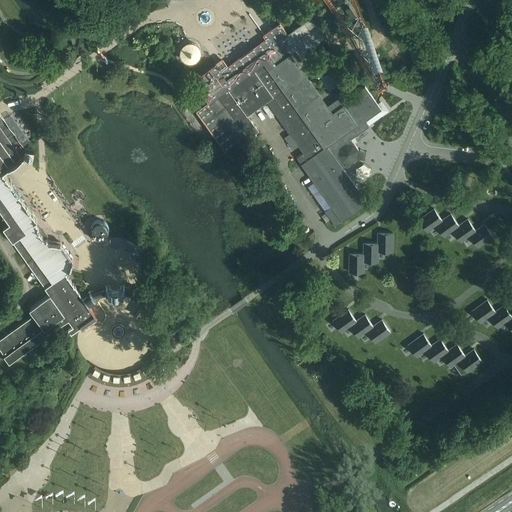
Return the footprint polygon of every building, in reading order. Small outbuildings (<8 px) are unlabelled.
[(211,100),(197,110),(225,149),(246,135),(248,138),(258,131),(247,114),(266,101),(289,133),(284,137),(293,149),(298,146),(303,152),(296,157),(331,206),(325,210),(335,225),(367,202),(343,168),(357,158),(358,149),(350,138),(368,125),(365,120),(381,109),(365,85),(348,97),(345,92),(325,106),(288,54),(294,50),(300,58),(320,44),(319,42),(326,36),(312,16),(287,34),(279,23),(273,27),(263,34),(266,38),(267,40),(228,67),(224,61),(217,65),(216,63),(215,63),(217,65),(197,80),(211,100)] [(250,29),(240,35),(243,41),(253,36),(255,41),(258,39),(256,35),(261,32),(257,25),(250,29)] [(374,31),(380,40),(389,34),(383,25),(374,31)] [(405,65),(411,60),(389,36),(384,41),(405,65)] [(177,51),(177,55),(178,58),(180,60),(183,62),(186,63),(189,64),(192,63),(196,62),(198,60),(200,58),(201,55),(202,51),(201,48),(200,45),(198,42),(196,40),(192,39),(189,39),(186,39),(183,40),(180,42),(178,45),(177,48),(177,51)] [(236,52),(237,45),(230,44),(229,51),(236,52)] [(45,287),(53,282),(20,237),(27,232),(0,194),(0,172),(1,171),(8,167),(13,163),(21,158),(26,154),(30,151),(29,150),(28,151),(23,145),(9,126),(11,124),(6,117),(1,110),(0,108),(0,209),(10,224),(3,228),(45,287)] [(0,194),(27,232),(20,237),(53,282),(66,272),(70,261),(59,243),(46,241),(34,222),(20,200),(1,171),(0,172),(0,194)] [(435,224),(442,220),(434,208),(419,219),(427,230),(435,224)] [(451,213),(442,220),(435,224),(443,236),(452,229),(459,225),(451,213)] [(459,225),(452,229),(460,241),(469,235),(476,230),(468,218),(459,225)] [(97,219),(95,220),(93,222),(91,224),(90,226),(90,228),(90,231),(91,233),(93,235),(95,237),(97,238),(99,238),(102,238),(104,237),(106,235),(108,233),(109,231),(109,228),(109,226),(108,224),(106,222),(104,220),(102,219),(99,219),(97,219)] [(484,223),(476,230),(469,235),(477,246),(492,235),(484,223)] [(378,231),(378,242),(378,250),(392,250),(392,232),(378,231)] [(364,242),(364,253),(364,261),(378,261),(378,250),(378,242),(364,242)] [(364,253),(350,252),(349,271),(363,271),(364,261),(364,253)] [(66,272),(53,282),(45,287),(50,293),(30,307),(35,314),(0,338),(0,347),(1,348),(10,362),(69,320),(73,326),(69,329),(72,334),(81,327),(97,316),(94,312),(89,305),(98,298),(91,290),(90,291),(86,293),(83,296),(66,272)] [(91,290),(98,298),(103,298),(117,296),(132,298),(136,299),(140,288),(131,286),(105,287),(98,288),(91,290)] [(480,322),(489,316),(495,311),(487,299),(472,310),(480,322)] [(495,311),(489,316),(497,327),(506,321),(511,315),(504,304),(495,311)] [(350,325),(356,320),(348,309),(333,320),(341,331),(350,325)] [(358,336),(367,330),(373,325),(365,314),(356,320),(350,325),(358,336)] [(373,325),(367,330),(375,341),(390,331),(382,319),(373,325)] [(425,349),(431,345),(423,333),(408,344),(416,356),(425,349)] [(440,338),(431,345),(425,349),(433,361),(442,355),(448,350),(440,338)] [(448,350),(442,355),(450,366),(458,360),(465,355),(457,344),(448,350)] [(474,349),(465,355),(458,360),(467,371),(482,360),(474,349)] [(92,365),(86,375),(91,379),(98,382),(105,385),(113,386),(120,387),(125,387),(133,386),(140,383),(147,380),(154,375),(159,370),(165,363),(154,353),(151,357),(148,361),(143,365),(137,368),(132,370),(126,371),(120,372),(113,371),(108,370),(100,367),(92,365)]
